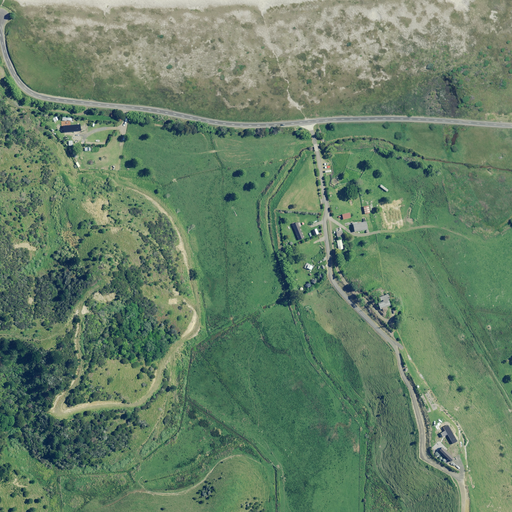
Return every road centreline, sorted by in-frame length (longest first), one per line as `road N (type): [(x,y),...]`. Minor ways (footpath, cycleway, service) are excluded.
road 1 (tertiary): [(0,34),(19,82),(49,98),(241,125),(375,118),(511,125)]
road 2 (track): [(397,345),(475,511)]
